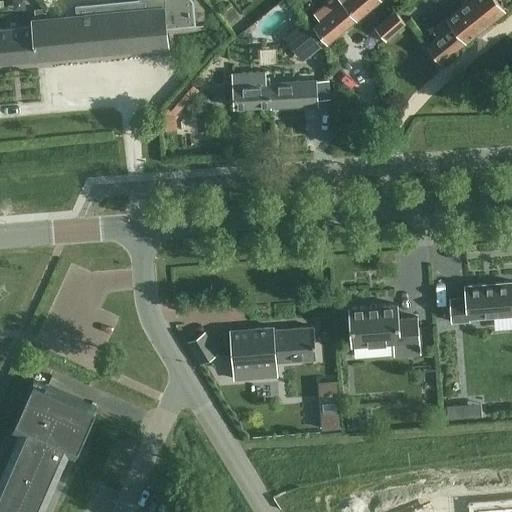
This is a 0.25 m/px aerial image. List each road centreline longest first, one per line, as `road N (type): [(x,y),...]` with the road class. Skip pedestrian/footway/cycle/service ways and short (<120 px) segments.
road 1 (tertiary): [(139,226),(511,196)]
road 2 (unclassified): [(263,511),(159,338),(139,226)]
road 3 (tertiary): [(0,233),(139,226)]
